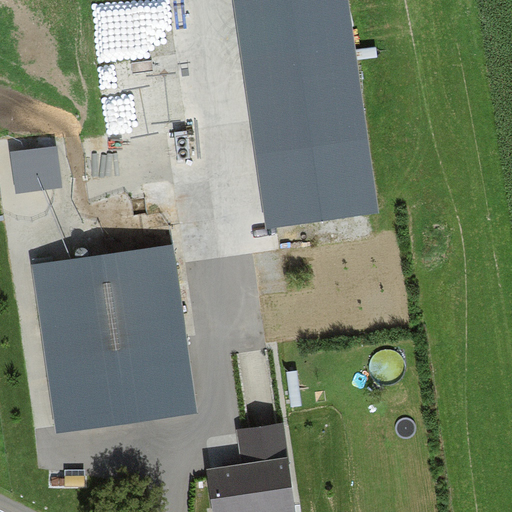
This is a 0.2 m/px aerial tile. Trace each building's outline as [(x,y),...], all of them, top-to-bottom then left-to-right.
[(346,0),(230,0),(264,228),(378,212),(346,0)] [(51,148),(18,151),(21,192),(54,189),(51,148)] [(91,245),(93,243),(94,241),(95,238),(94,235),(92,233),(90,231),(87,230),(84,230),(82,231),(79,232),(77,235),(77,238),(77,241),(78,244),(80,246),(83,247),(86,248),(89,247),(91,245)] [(103,260),(104,257),(106,255),(106,252),(105,249),(103,247),(101,245),(98,244),(96,244),(93,245),(90,246),(89,249),(88,252),(88,255),(89,258),(91,260),(94,261),(97,262),(100,261),(103,260)] [(84,262),(86,260),(87,257),(88,254),(87,252),(85,249),(83,247),(80,247),(77,246),(75,247),(72,249),(70,252),(70,255),(70,258),(71,260),(73,263),(76,264),(79,264),(82,264),(84,262)] [(176,252),(35,271),(56,424),(197,405),(176,252)] [(235,468),(206,472),(212,511),(298,511),(285,425),(237,432),(242,467),(235,468)]
